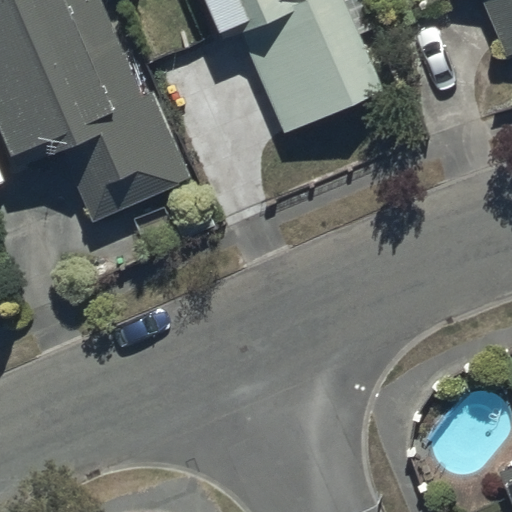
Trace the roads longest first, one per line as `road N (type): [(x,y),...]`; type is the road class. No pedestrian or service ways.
road 1 (residential): [(231,351),(511,228)]
road 2 (residential): [(0,452),(231,351)]
road 3 (residential): [(231,351),(303,511)]
